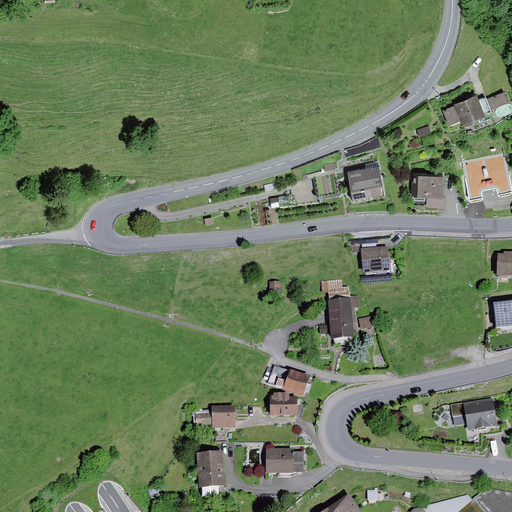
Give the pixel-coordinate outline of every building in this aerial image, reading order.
[(485,95),(479,98),(485,112),(492,110),(491,108),(509,100),(505,91),(487,98),(485,95)] [(454,104),(442,109),(448,124),(461,119),(463,123),(486,114),(485,112),(479,98),(477,93),(453,102),(454,104)] [(429,125),(417,129),(419,136),(431,132),(429,125)] [(511,186),(506,153),(463,161),(469,197),(472,199),(481,198),(483,195),(482,190),(484,187),(495,185),(497,187),(498,191),(500,193),(511,191),(511,190),(511,186)] [(380,164),(347,170),(353,200),(385,194),(380,164)] [(336,172),(312,178),(317,198),(341,193),(336,172)] [(443,173),(417,172),(417,195),(427,195),(427,206),(446,206),(446,193),(443,193),(443,173)] [(279,197),(270,198),(271,206),(279,206),(279,197)] [(212,216),(204,218),(206,224),(214,223),(212,216)] [(362,248),(361,248),(363,274),(390,273),(388,248),(376,248),(375,243),(362,244),(362,248)] [(504,254),(497,254),(496,277),(511,277),(511,252),(504,252),(504,254)] [(329,293),(330,301),(349,299),(348,288),(343,288),(342,279),(320,281),(321,294),(329,293)] [(280,291),(281,282),(270,282),(270,291),(280,291)] [(330,301),(328,301),(330,320),(353,318),(351,299),(349,299),(330,301)] [(511,301),(494,303),(497,329),(511,327),(511,301)] [(371,317),(359,320),(361,330),(374,328),(371,317)] [(353,318),(330,320),(331,339),(334,339),(335,346),(353,344),(353,338),(355,338),(353,318)] [(289,371),(274,366),(268,383),(283,388),(283,391),(303,398),(311,377),(290,369),(289,371)] [(271,398),(270,398),(270,416),(297,416),(297,397),(289,397),(289,394),(273,394),(273,396),(271,396),(271,398)] [(493,399),(451,405),(453,418),(465,416),(468,431),(497,426),(493,399)] [(235,407),(212,407),(212,410),(212,425),(212,428),(236,428),(235,407)] [(212,425),(212,410),(195,411),(196,426),(212,425)] [(294,449),(266,449),(266,474),(293,474),(293,473),(304,473),(304,452),(294,452),(294,449)] [(223,452),(196,454),(199,488),(202,488),(218,487),(226,486),(223,452)] [(156,487),(148,491),(152,499),(160,496),(156,487)] [(218,487),(202,488),(203,496),(219,495),(218,487)] [(375,491),(368,491),(368,501),(378,501),(378,488),(375,488),(375,491)] [(468,494),(421,507),(424,511),(511,511),(511,492),(485,488),(473,500),(468,494)] [(360,511),(349,495),(323,511),(360,511)]
